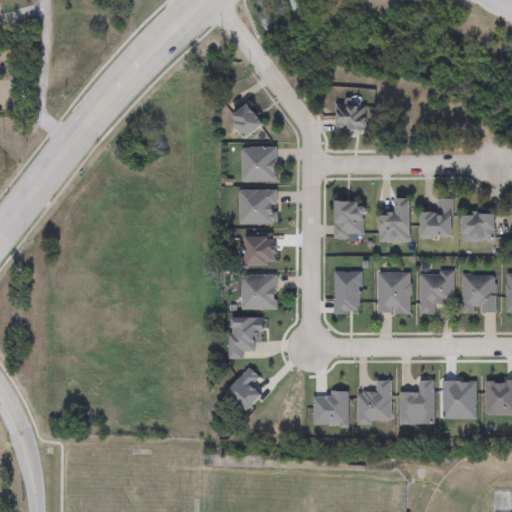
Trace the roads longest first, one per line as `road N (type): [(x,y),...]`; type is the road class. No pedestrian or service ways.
road 1 (residential): [(218,0),(309,134),(311,348)]
road 2 (residential): [(311,348),(511,348)]
road 3 (residential): [(309,164),(491,164)]
road 4 (tertiary): [(205,0),(87,126)]
road 5 (tertiary): [(87,126),(0,232)]
road 6 (tertiary): [(0,389),(22,435),(35,511)]
